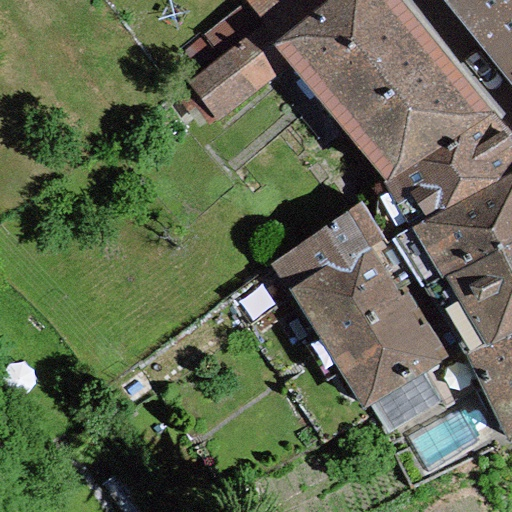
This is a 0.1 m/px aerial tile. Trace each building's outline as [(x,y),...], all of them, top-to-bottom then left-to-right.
[(263,21),(283,47),(341,0),(246,0),(250,4),(263,21)] [(391,0),(341,0),(283,47),(282,48),(290,58),(388,177),(486,115),(391,0)] [(452,0),(503,62),(511,53),(511,12),(501,0),(452,0)] [(511,0),(501,0),(511,12),(511,0)] [(213,34),(226,51),(263,21),(250,4),(213,34)] [(282,48),(283,47),(263,21),(226,51),(193,80),(206,96),(197,103),(207,115),(215,109),(219,114),(290,58),(282,48)] [(511,53),(503,62),(511,72),(511,53)] [(388,247),(511,177),(511,146),(486,115),(388,177),(409,214),(378,229),(388,247)] [(363,205),(277,264),(295,293),(368,246),(401,300),(511,243),(511,177),(388,247),(378,229),(363,205)] [(511,265),(511,243),(401,300),(368,246),(295,293),(365,406),(369,403),(425,370),(465,346),(468,351),(480,346),(454,295),(511,265)] [(480,346),(511,330),(511,265),(454,295),(480,346)] [(484,384),(511,440),(511,439),(511,330),(480,346),(468,351),(465,346),(425,370),(447,406),(484,384)]
